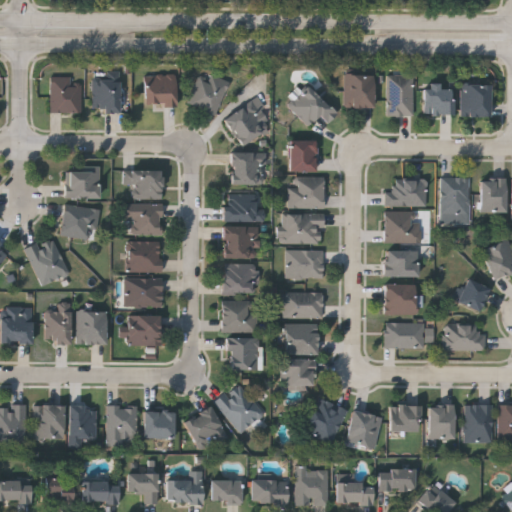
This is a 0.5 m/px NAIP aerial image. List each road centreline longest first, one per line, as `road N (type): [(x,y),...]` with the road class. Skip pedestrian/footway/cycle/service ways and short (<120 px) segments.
road 1 (secondary): [(0,44),(511,50)]
road 2 (secondary): [(511,23),(98,21)]
road 3 (residential): [(190,148),(194,358),(186,372)]
road 4 (residential): [(362,154),(359,372)]
road 5 (residential): [(0,139),(190,148)]
road 6 (residential): [(186,372),(0,372)]
road 7 (residential): [(359,372),(511,377)]
road 8 (residential): [(511,146),(362,154)]
